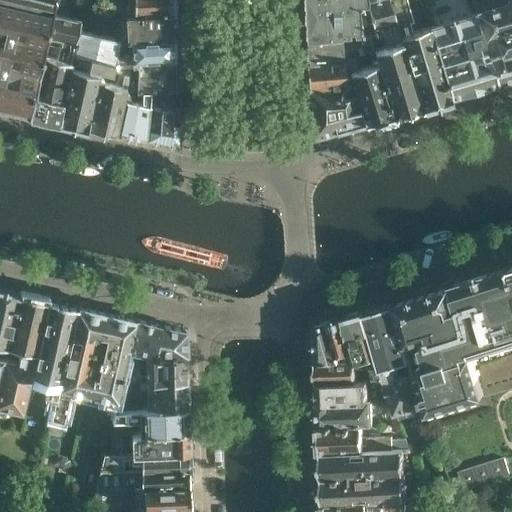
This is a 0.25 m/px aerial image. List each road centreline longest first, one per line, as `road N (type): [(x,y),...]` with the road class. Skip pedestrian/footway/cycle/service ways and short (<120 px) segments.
road 1 (residential): [(290,167),(201,164),(0,121)]
road 2 (residential): [(511,99),(290,167)]
road 3 (residential): [(303,311),(511,248)]
road 4 (residential): [(0,268),(203,316)]
road 5 (residential): [(311,511),(303,311)]
road 6 (residential): [(203,316),(210,511)]
road 7 (residential): [(303,311),(290,167)]
